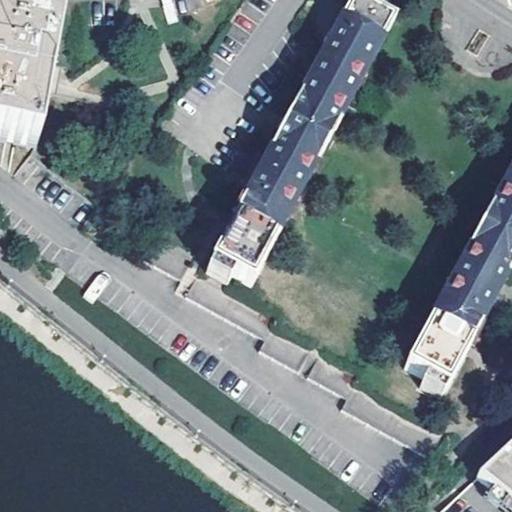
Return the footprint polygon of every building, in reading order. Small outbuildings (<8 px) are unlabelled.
[(211,268),(231,279),(251,289),(395,21),(357,0),(353,0),(332,41),(279,140),(222,246),(211,268)] [(0,142),(37,149),(58,29),(0,18),(0,142)] [(424,380),(445,392),(447,393),(465,359),(511,271),(511,171),(405,371),(424,380)] [(181,283),(194,256),(154,236),(142,262),(181,283)] [(211,268),(206,276),(227,287),(231,279),(211,268)] [(90,299),(110,282),(104,274),(84,291),(90,299)] [(227,287),(206,276),(202,274),(188,302),(267,345),(262,355),(301,375),(314,349),(275,328),(281,317),(227,287)] [(407,447),(409,444),(438,458),(452,432),(431,421),(428,424),(356,386),(362,375),(324,354),(310,380),(348,400),(342,412),(407,447)] [(440,399),(445,392),(424,380),(420,388),(440,399)] [(511,446),(485,473),(511,495),(511,446)]
